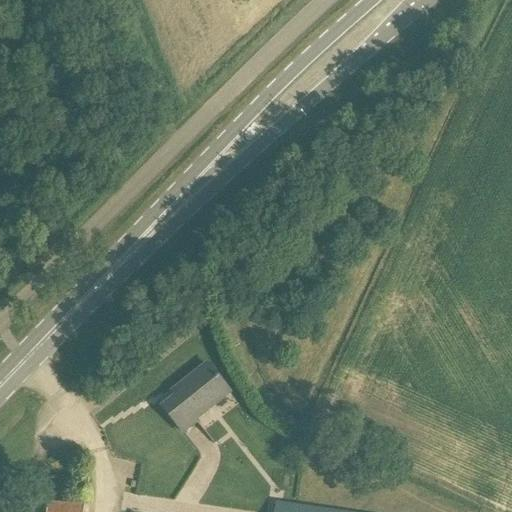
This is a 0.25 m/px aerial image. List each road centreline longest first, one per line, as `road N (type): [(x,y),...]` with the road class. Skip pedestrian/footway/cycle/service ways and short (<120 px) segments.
road 1 (unclassified): [(0,323),(326,0)]
road 2 (primary): [(193,189),(258,146),(431,0)]
road 3 (primary): [(0,386),(193,189)]
road 4 (primary): [(371,0),(244,123),(193,189)]
